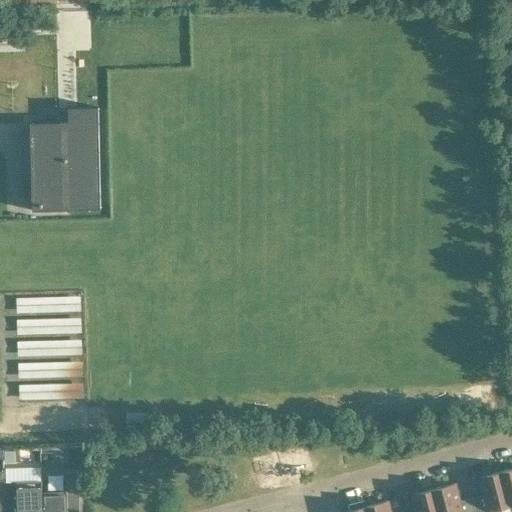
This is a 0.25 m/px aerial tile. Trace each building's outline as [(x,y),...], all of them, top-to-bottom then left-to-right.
[(10,17),(0,16),(0,29),(10,30),(10,17)] [(30,124),(32,211),(101,210),(98,108),(68,108),(69,123),(30,124)] [(15,295),(19,398),(83,396),(82,377),(83,377),(80,293),(15,295)] [(511,468),(501,471),(510,506),(511,505),(511,468)] [(510,506),(501,471),(479,477),(484,495),(471,498),(475,511),(488,511),(489,511),(510,506)] [(66,492),(41,492),(41,511),(78,511),(78,494),(77,472),(66,472),(66,492)] [(4,482),(4,511),(41,511),(41,492),(41,481),(4,482)] [(475,511),(471,498),(460,501),(456,483),(433,489),(439,511),(475,511)] [(439,511),(433,489),(412,494),(416,511),(415,511),(439,511)] [(367,511),(366,506),(367,505),(366,500),(364,500),(365,500),(349,504),(350,510),(344,511),(367,511)] [(391,511),(388,500),(367,505),(366,506),(367,511),(391,511)]
